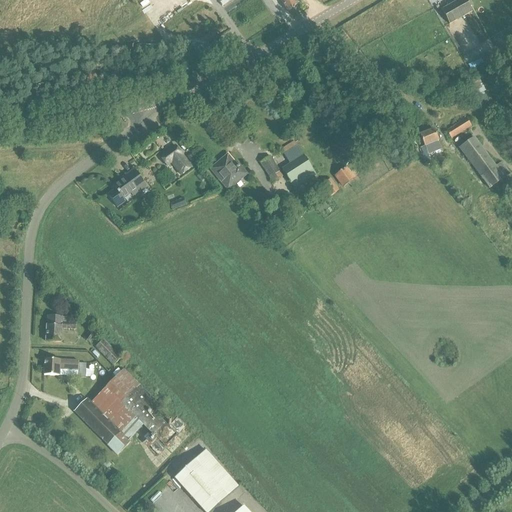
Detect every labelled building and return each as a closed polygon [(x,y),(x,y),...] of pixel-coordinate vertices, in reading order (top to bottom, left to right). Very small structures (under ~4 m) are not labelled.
[(216,0),(222,8),(234,0),(216,0)] [(282,0),(288,10),(297,5),(294,0),(282,0)] [(458,0),(442,9),(450,24),(472,11),(466,0),(458,0)] [(464,87),(474,103),(476,101),(480,106),(489,100),(477,79),(464,87)] [(448,130),(453,137),(472,125),(467,118),(448,130)] [(426,150),(439,145),(437,141),(438,141),(433,130),(419,135),(424,147),(420,148),(426,161),(430,159),(426,150)] [(460,148),(489,188),(505,177),(475,136),(460,148)] [(295,140),(283,150),(287,154),(299,145),(295,140)] [(171,163),(181,175),(191,168),(175,146),(160,157),(167,166),(171,163)] [(227,156),(211,170),(228,189),(245,174),(239,167),(239,166),(236,167),(227,156)] [(270,156),(260,163),(273,183),(278,180),(275,175),(279,172),(270,156)] [(316,175),(303,156),(282,170),(294,189),(316,175)] [(348,168),(335,177),(343,189),(356,180),(348,168)] [(115,190),(107,195),(117,208),(125,203),(123,200),(131,194),(133,197),(140,191),(137,187),(143,182),(134,169),(125,176),(126,178),(113,187),(115,190)] [(322,187),(331,198),(339,192),(331,181),(322,187)] [(48,317),(47,326),(46,326),(46,342),(61,342),(61,329),(76,330),(76,323),(69,323),(69,318),(62,318),(48,317)] [(83,339),(92,344),(97,335),(94,334),(95,332),(89,328),(83,339)] [(95,347),(112,365),(119,358),(103,340),(95,347)] [(78,361),(44,360),(44,375),(67,377),(67,370),(78,371),(78,361)] [(124,370),(91,404),(122,435),(137,420),(143,426),(152,434),(146,440),(151,445),(149,446),(152,449),(151,449),(156,453),(154,454),(156,456),(157,454),(158,455),(186,426),(177,418),(171,424),(171,423),(170,422),(170,421),(169,421),(168,421),(168,422),(167,422),(167,423),(167,424),(165,424),(154,413),(161,407),(124,370)] [(122,435),(91,404),(87,400),(74,412),(117,455),(130,442),(129,441),(122,435)] [(129,441),(143,426),(137,420),(122,435),(129,441)] [(46,433),(42,438),(57,450),(61,445),(46,433)] [(210,511),(238,487),(205,451),(174,478),(204,511),(210,511)] [(174,467),(178,472),(185,466),(180,461),(174,467)] [(124,469),(122,474),(128,478),(131,473),(124,469)]
